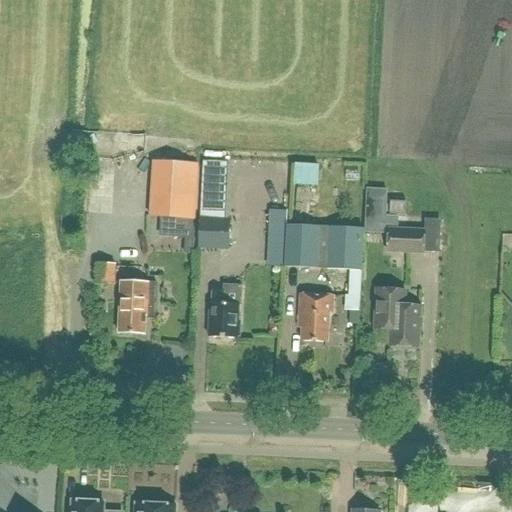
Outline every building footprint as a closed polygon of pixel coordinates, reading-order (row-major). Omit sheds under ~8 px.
[(297,162),(298,186),(321,185),(320,161),(297,162)] [(205,216),(230,216),(230,162),(206,162),(205,216)] [(197,166),(153,163),(150,217),(194,220),(197,166)] [(406,218),(407,205),(391,204),(390,217),(406,218)] [(228,248),(229,223),(201,221),(200,247),(228,248)] [(181,223),(153,222),(153,242),(180,243),(181,223)] [(287,226),(285,269),(362,274),(364,230),(287,226)] [(424,255),(425,233),(390,231),(389,254),(424,255)] [(115,265),(96,264),(94,284),(114,285),(115,265)] [(118,335),(144,337),(145,320),(155,321),(157,286),(121,284),(118,335)] [(238,323),(239,293),(212,292),(211,305),(210,304),(208,339),(239,340),(239,323),(238,323)] [(422,309),(406,308),(406,293),(377,292),(375,331),(391,332),(390,348),(419,349),(422,309)] [(334,316),(335,297),(301,296),(299,330),(302,330),(301,343),(328,345),(330,316),(334,316)] [(103,511),(103,504),(95,503),(95,498),(81,497),(81,503),(72,502),(71,511),(103,511)] [(136,505),(135,511),(175,511),(176,507),(160,506),(160,503),(157,500),(144,500),(141,502),(141,505),(136,505)]
